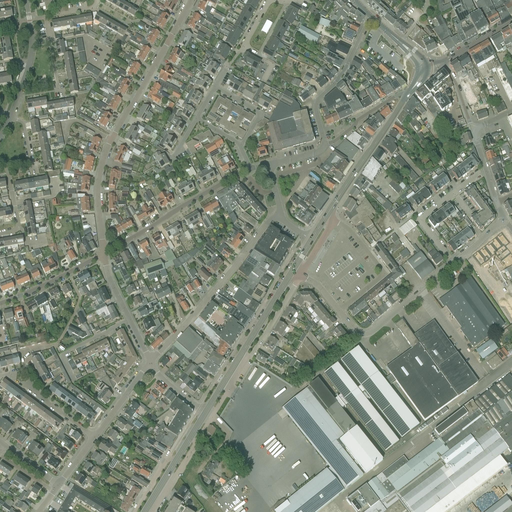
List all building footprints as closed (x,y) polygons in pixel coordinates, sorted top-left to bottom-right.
[(255,10),(258,5),(248,0),(246,6),(255,11),(255,10)] [(334,16),(330,22),(334,24),(335,22),(338,18),(342,11),(344,7),(347,4),(343,0),(337,0),(335,3),(334,5),(332,7),(334,8),(337,5),(339,7),(337,11),(338,12),(335,16),(334,16)] [(464,6),(462,0),(456,0),(454,1),(449,4),(450,4),(443,7),(442,5),(444,5),(442,0),(437,0),(440,15),(452,9),(457,19),(460,25),(459,26),(462,32),(461,32),(466,41),(477,35),(474,31),(471,24),(471,25),(469,21),(471,20),(471,19),(466,10),(464,7),(464,6)] [(462,0),(464,6),(464,7),(466,10),(471,19),(471,20),(479,34),(484,31),(488,29),(480,14),(479,12),(478,13),(478,12),(476,13),(470,0),(462,0)] [(472,0),(477,11),(481,9),(488,23),(490,27),(495,24),(483,1),(482,1),(481,0),(472,0)] [(484,0),(483,1),(495,24),(500,22),(496,14),(492,6),(492,5),(490,2),(489,0),(484,0)] [(489,0),(490,2),(492,5),(492,6),(496,14),(496,13),(501,21),(510,16),(503,5),(500,0),(489,0)] [(500,0),(503,5),(510,16),(511,14),(511,7),(508,0),(508,1),(507,0),(500,0)] [(117,8),(123,11),(126,4),(121,1),(117,8)] [(371,7),(375,11),(381,5),(377,1),(371,7)] [(52,2),(42,4),(43,4),(45,4),(46,11),(55,9),(54,2),(52,2)] [(164,7),(166,8),(166,9),(168,10),(172,12),(175,7),(167,2),(164,7)] [(206,18),(207,18),(210,20),(213,21),(217,23),(218,22),(215,20),(216,20),(212,18),(213,17),(209,15),(212,9),(207,6),(201,3),(197,9),(206,14),(205,17),(206,18)] [(132,8),(126,4),(123,11),(128,14),(132,8)] [(342,11),(339,15),(341,17),(344,20),(346,18),(349,14),(352,9),(347,4),(343,11),(342,11)] [(288,11),(297,16),(300,10),(291,5),(288,11)] [(381,5),(375,11),(379,15),(385,9),(381,5)] [(384,19),(393,27),(402,16),(407,10),(408,8),(404,5),(399,12),(398,11),(396,14),(397,15),(395,17),(392,15),(394,12),(391,10),(390,11),(389,12),(384,19)] [(132,8),(128,14),(134,18),(136,13),(138,11),(135,9),(136,7),(133,6),(132,8)] [(252,17),(255,12),(245,6),(242,12),(252,17)] [(311,6),(307,12),(312,15),(316,17),(319,12),(316,10),(314,13),(313,12),(315,8),(311,6)] [(11,9),(7,10),(5,10),(7,18),(10,18),(10,21),(13,20),(13,16),(12,12),(11,9)] [(360,25),(364,18),(352,9),(349,14),(355,17),(354,17),(357,19),(355,23),(360,25)] [(384,19),(389,12),(385,9),(379,15),(384,19)] [(297,16),(288,11),(285,16),(294,21),(297,16)] [(252,17),(242,12),(239,17),(249,22),(252,17)] [(93,14),(93,19),(93,20),(100,24),(100,25),(104,17),(98,14),(98,15),(97,14),(96,13),(93,14)] [(159,20),(166,23),(169,17),(163,14),(159,20)] [(194,14),(191,20),(197,24),(201,26),(205,20),(201,18),(194,14)] [(447,28),(446,27),(445,25),(444,22),(445,22),(444,20),(443,21),(440,15),(435,18),(439,26),(432,30),(441,43),(447,53),(455,48),(446,32),(447,28)] [(294,21),(285,16),(282,21),(291,26),(294,21)] [(401,17),(393,27),(398,31),(404,35),(407,32),(413,24),(413,23),(410,20),(405,26),(403,24),(400,22),(399,21),(402,16),(401,17)] [(104,30),(106,27),(106,28),(110,21),(104,17),(100,25),(100,24),(98,27),(104,30)] [(152,22),(156,25),(162,29),(166,23),(159,20),(156,18),(156,17),(155,17),(152,22)] [(239,17),(237,21),(246,27),(249,22),(239,17)] [(347,22),(348,19),(346,18),(344,20),(343,21),(340,26),(344,28),(347,30),(356,34),(359,28),(355,26),(352,25),(351,27),(347,25),(347,22)] [(319,24),(328,28),(330,23),(321,19),(319,24)] [(457,34),(462,43),(463,43),(466,41),(461,32),(462,32),(459,26),(460,25),(457,19),(451,22),(457,34)] [(66,28),(67,28),(65,20),(58,21),(60,29),(60,32),(67,30),(66,28)] [(195,27),(197,24),(191,20),(187,26),(194,30),(197,31),(198,29),(195,27)] [(110,21),(106,28),(112,31),(116,24),(110,21)] [(234,27),(243,32),(246,27),(237,21),(234,27)] [(289,26),(280,21),(277,27),(286,32),(289,26)] [(118,34),(121,27),(116,24),(112,31),(118,34)] [(123,37),(124,35),(127,30),(121,27),(118,34),(123,37)] [(283,37),(286,32),(277,27),(274,32),(283,37)] [(316,44),(317,45),(321,38),(320,37),(301,27),(299,31),(298,33),(297,34),(316,44)] [(433,34),(428,27),(423,31),(429,38),(433,34)] [(233,28),(230,33),(231,34),(239,38),(242,33),(233,28)] [(508,29),(500,34),(503,38),(502,39),(504,44),(503,44),(505,48),(506,50),(508,50),(511,47),(511,35),(511,36),(508,29)] [(153,30),(151,35),(150,36),(156,40),(160,34),(153,30)] [(354,39),(356,34),(347,30),(344,35),(344,34),(342,39),(352,44),(354,39)] [(437,46),(435,44),(421,31),(415,38),(412,42),(424,51),(426,50),(427,54),(438,49),(437,46)] [(449,31),(446,32),(455,48),(462,44),(462,43),(457,34),(458,36),(457,36),(453,39),(449,31)] [(181,38),(191,44),(193,40),(190,39),(192,36),(191,35),(184,32),(181,38)] [(283,37),(274,32),(271,37),(280,42),(283,37)] [(141,42),(144,39),(136,34),(134,38),(137,40),(141,42)] [(228,38),(228,39),(236,43),(239,38),(231,34),(228,38)] [(500,34),(490,40),(493,44),(498,53),(502,50),(503,51),(506,50),(506,51),(506,50),(505,48),(503,44),(504,44),(502,39),(503,38),(500,34)] [(153,45),(156,40),(150,36),(148,35),(144,40),(147,42),(149,43),(153,45)] [(137,40),(134,38),(131,36),(129,40),(139,46),(141,42),(137,40)] [(189,46),(191,44),(181,38),(177,44),(185,48),(187,45),(189,46)] [(227,38),(224,43),(224,44),(233,49),(236,43),(228,39),(228,38),(227,38)] [(268,44),(277,49),(280,43),(271,38),(268,44)] [(324,49),(332,53),(333,54),(335,50),(346,56),(350,49),(345,47),(338,43),(338,44),(339,45),(338,46),(329,41),(325,49),(324,48),(324,49)] [(217,50),(228,56),(231,50),(225,47),(227,45),(221,42),(217,50)] [(437,46),(438,49),(443,56),(447,53),(441,43),(439,44),(438,42),(435,44),(437,46)] [(484,44),(478,47),(481,52),(480,53),(479,53),(481,57),(483,62),(484,64),(485,63),(488,69),(487,69),(489,72),(493,70),(494,69),(500,66),(496,58),(492,51),(493,51),(490,46),(487,42),(484,44)] [(275,53),(277,49),(268,44),(265,48),(275,53)] [(146,56),(150,50),(144,47),(140,52),(140,53),(146,56)] [(478,47),(471,51),(466,54),(471,63),(473,67),(477,74),(479,79),(481,85),(486,83),(483,77),(484,77),(490,74),(489,72),(487,69),(486,70),(483,62),(481,57),(479,53),(480,53),(481,52),(478,47)] [(268,57),(266,59),(274,63),(275,60),(273,59),(276,54),(275,53),(265,48),(262,54),(268,57)] [(183,56),(180,54),(181,53),(179,52),(175,49),(171,55),(180,61),(180,60),(181,61),(183,56)] [(323,51),(327,54),(326,58),(329,59),(329,60),(333,61),(335,62),(341,66),(343,62),(337,58),(337,57),(332,54),(332,53),(324,49),(323,51)] [(228,56),(217,50),(213,58),(218,61),(219,58),(225,61),(228,56)] [(126,52),(125,55),(126,56),(128,56),(131,58),(135,60),(136,58),(136,57),(129,53),(129,54),(126,52)] [(140,53),(137,58),(139,59),(143,62),(146,56),(140,53)] [(245,67),(246,66),(251,57),(245,53),(242,59),(240,58),(237,63),(240,65),(240,64),(245,67)] [(177,66),(180,61),(171,55),(168,61),(172,64),(177,66)] [(318,59),(326,63),(330,66),(332,63),(334,64),(333,66),(339,69),(341,66),(335,62),(333,61),(329,60),(329,59),(326,58),(321,55),(321,57),(320,56),(318,59)] [(469,66),(474,76),(473,77),(475,80),(479,79),(477,74),(473,67),(471,63),(466,55),(456,62),(463,72),(464,73),(466,72),(464,68),(467,66),(467,67),(469,66)] [(251,68),(256,59),(251,57),(246,66),(251,68)] [(215,62),(211,59),(210,58),(208,61),(210,62),(207,66),(217,72),(219,67),(214,64),(215,62)] [(256,59),(251,68),(256,71),(254,75),(256,76),(260,70),(258,69),(261,62),(256,59)] [(354,59),(350,66),(355,69),(359,71),(361,68),(362,65),(360,63),(354,59)] [(379,63),(380,63),(375,59),(373,62),(380,67),(379,69),(391,80),(395,82),(396,81),(401,89),(406,85),(402,82),(400,79),(390,71),(382,65),(379,63)] [(375,73),(373,71),(370,68),(365,63),(362,60),(360,63),(362,65),(366,71),(371,77),(375,73)] [(365,63),(370,68),(373,64),(372,63),(368,60),(365,63)] [(131,69),(137,73),(140,67),(134,63),(130,61),(127,67),(128,67),(131,69)] [(458,79),(458,78),(462,76),(461,75),(462,75),(461,73),(463,72),(456,62),(449,66),(458,79)] [(511,73),(510,75),(509,72),(508,73),(504,64),(500,66),(501,69),(503,72),(504,74),(505,77),(506,80),(511,77),(511,73)] [(204,70),(203,70),(201,73),(207,76),(208,73),(214,77),(217,72),(207,66),(205,70),(204,70)] [(328,70),(327,70),(324,66),(320,69),(321,70),(322,71),(323,70),(324,72),(325,72),(327,73),(328,74),(333,78),(334,78),(337,74),(331,70),(330,72),(328,70)] [(163,70),(161,73),(172,79),(173,75),(171,74),(172,71),(166,67),(164,70),(163,70)] [(180,67),(179,71),(192,78),(193,74),(180,67)] [(356,74),(357,72),(350,68),(347,72),(352,75),(351,76),(354,78),(358,80),(361,77),(356,74)] [(131,69),(127,75),(129,76),(134,78),(137,73),(131,69)] [(322,77),(323,79),(325,78),(330,82),(334,78),(333,78),(328,74),(327,73),(325,72),(324,72),(323,70),(322,71),(321,70),(320,69),(317,72),(322,77)] [(443,71),(435,78),(441,85),(442,87),(441,88),(448,101),(454,98),(449,89),(453,87),(448,78),(443,71)] [(475,80),(473,77),(471,71),(467,73),(466,73),(471,83),(475,81),(475,80)] [(351,76),(352,75),(347,72),(343,79),(347,82),(346,83),(354,92),(356,89),(351,83),(354,78),(351,76)] [(170,82),(172,79),(168,76),(161,73),(159,76),(160,76),(159,79),(165,83),(167,80),(170,82)] [(200,82),(208,87),(211,82),(205,79),(207,76),(201,73),(200,76),(201,76),(200,78),(202,80),(200,82)] [(101,74),(96,82),(112,92),(112,91),(113,89),(114,89),(118,91),(120,93),(124,95),(127,89),(117,84),(117,83),(115,87),(114,86),(113,88),(102,81),(105,76),(101,74)] [(309,82),(311,78),(312,77),(307,74),(304,80),(309,82)] [(232,90),(237,83),(232,80),(234,77),(231,75),(228,80),(231,82),(228,88),(232,90)] [(324,80),(323,79),(322,77),(318,81),(316,79),(313,81),(315,83),(321,89),(327,84),(324,80)] [(392,83),(391,81),(386,77),(383,81),(387,85),(388,84),(394,93),(401,89),(396,81),(395,82),(392,84),(392,83)] [(121,78),(117,84),(127,89),(131,84),(126,81),(124,80),(124,79),(121,78)] [(435,78),(424,87),(430,95),(442,113),(451,106),(449,104),(448,102),(441,88),(442,87),(441,85),(435,78)] [(237,83),(232,90),(237,93),(240,88),(243,89),(246,84),(243,82),(241,81),(239,79),(237,83)] [(298,88),(301,83),(295,79),(294,82),(292,85),(298,88)] [(372,81),(371,81),(369,79),(367,80),(366,81),(368,84),(369,85),(371,88),(380,101),(386,97),(376,83),(374,84),(372,81)] [(205,91),(208,87),(200,82),(197,80),(193,87),(198,91),(200,88),(205,91)] [(383,81),(381,83),(380,81),(376,83),(386,97),(394,93),(388,84),(387,85),(383,81)] [(96,82),(95,85),(107,92),(111,94),(114,96),(115,93),(112,91),(112,92),(96,82)] [(346,91),(348,90),(342,83),(335,88),(337,90),(340,94),(341,95),(346,91)] [(157,94),(157,93),(159,94),(160,93),(161,94),(164,89),(155,84),(151,91),(157,94)] [(242,96),(247,99),(253,88),(249,85),(246,84),(243,89),(245,91),(242,96)] [(77,86),(69,88),(70,94),(75,93),(78,93),(78,92),(77,86)] [(197,93),(198,91),(193,87),(191,90),(189,95),(200,101),(202,96),(197,93)] [(313,89),(311,87),(306,91),(311,97),(316,93),(313,89)] [(424,87),(419,91),(425,99),(426,98),(431,105),(428,108),(427,107),(425,108),(432,116),(439,126),(447,121),(443,115),(442,113),(430,95),(424,87)] [(257,98),(260,93),(261,92),(253,88),(247,99),(252,102),(255,96),(257,98)] [(373,105),(380,101),(371,88),(371,89),(366,92),(373,105)] [(353,115),(352,114),(347,105),(342,96),(341,95),(340,94),(337,90),(324,101),(326,108),(327,109),(328,111),(333,108),(334,111),(336,114),(339,121),(353,115)] [(359,104),(354,96),(348,90),(346,91),(352,97),(353,99),(351,100),(352,102),(347,105),(352,114),(353,115),(363,111),(359,104)] [(161,96),(157,94),(151,91),(147,98),(156,103),(158,99),(162,101),(166,103),(167,100),(164,99),(161,97),(161,96)] [(299,97),(300,99),(303,103),(311,97),(306,91),(299,97)] [(415,95),(418,98),(422,102),(423,101),(426,105),(424,107),(425,108),(427,107),(428,108),(431,105),(426,98),(425,99),(419,91),(415,95)] [(261,93),(261,94),(258,98),(261,100),(258,105),(262,108),(267,100),(262,97),(264,94),(261,93)] [(115,96),(114,98),(108,95),(106,99),(108,100),(111,102),(118,106),(121,100),(115,96)] [(200,101),(189,95),(184,102),(190,105),(191,103),(197,106),(200,101)] [(294,101),(290,99),(283,95),(279,103),(281,104),(285,105),(291,112),(292,111),(299,107),(298,106),(294,101)] [(220,106),(227,110),(230,105),(232,103),(227,100),(226,102),(218,98),(213,107),(218,110),(220,106)] [(368,108),(373,105),(369,98),(364,101),(368,108)] [(412,98),(407,106),(411,113),(419,118),(420,117),(414,110),(416,109),(422,115),(425,112),(423,109),(416,102),(412,98)] [(108,100),(105,104),(109,106),(108,108),(110,109),(114,112),(118,106),(111,102),(108,100)] [(275,108),(277,104),(278,102),(273,100),(271,103),(267,100),(262,108),(267,111),(270,105),(275,108)] [(68,111),(67,109),(66,101),(60,102),(61,110),(61,112),(68,111)] [(363,111),(368,108),(364,101),(359,104),(363,111)] [(96,104),(102,108),(106,110),(107,107),(103,105),(97,102),(96,104)] [(188,108),(190,105),(184,102),(181,107),(185,109),(183,111),(191,116),(194,111),(188,108)] [(285,105),(281,104),(279,103),(277,107),(271,118),(269,122),(267,126),(282,122),(285,118),(291,112),(285,105)] [(498,115),(506,110),(503,103),(494,107),(497,114),(498,115)] [(224,114),(229,117),(232,112),(239,116),(239,117),(242,112),(243,109),(239,107),(238,109),(230,105),(227,110),(226,112),(224,114)] [(150,113),(151,110),(144,106),(143,106),(141,109),(142,110),(140,112),(150,118),(152,115),(150,113)] [(410,118),(411,119),(413,121),(409,124),(416,134),(422,130),(417,122),(421,120),(419,118),(411,113),(407,106),(403,112),(408,115),(408,116),(410,118)] [(215,115),(218,110),(213,107),(207,117),(215,121),(214,123),(218,126),(219,124),(222,119),(215,115)] [(305,109),(300,111),(299,107),(292,111),(291,112),(285,118),(294,147),(313,142),(314,140),(306,112),(305,109)] [(380,118),(383,123),(385,121),(383,120),(391,113),(386,107),(377,114),(378,116),(380,118)] [(77,116),(84,120),(93,125),(94,122),(86,117),(80,114),(82,110),(80,108),(77,115),(77,116)] [(328,111),(327,109),(326,108),(320,111),(327,127),(333,124),(330,117),(328,112),(328,111)] [(102,111),(99,117),(102,119),(108,123),(111,117),(107,114),(105,113),(102,111)] [(189,120),(191,116),(183,111),(182,114),(181,113),(180,112),(178,113),(177,113),(178,114),(177,114),(176,116),(181,120),(183,117),(189,120)] [(485,111),(476,114),(478,121),(488,118),(485,111)] [(150,118),(140,112),(139,115),(138,114),(136,118),(137,118),(137,119),(144,123),(146,120),(149,121),(150,118)] [(236,121),(241,124),(244,119),(250,123),(251,123),(255,116),(251,114),(249,116),(242,112),(239,117),(239,116),(237,119),(236,121)] [(408,116),(408,115),(403,112),(397,120),(398,122),(401,126),(408,116)] [(223,117),(222,119),(219,124),(227,128),(225,130),(230,133),(231,131),(231,130),(234,126),(233,125),(227,122),(229,117),(224,114),(223,117)] [(339,121),(336,114),(330,117),(333,124),(339,121)] [(364,126),(375,134),(377,131),(377,130),(379,128),(379,127),(380,127),(383,123),(380,118),(378,116),(364,126)] [(95,122),(99,124),(98,125),(105,128),(108,123),(102,119),(99,117),(98,117),(95,122)] [(174,127),(182,131),(185,127),(181,124),(182,122),(175,118),(174,120),(173,122),(176,124),(174,127)] [(274,153),(294,147),(285,118),(282,122),(267,126),(270,137),(272,144),(274,153)] [(245,132),(238,128),(241,124),(236,121),(235,122),(233,125),(234,126),(231,130),(231,131),(238,135),(237,137),(241,140),(245,132)] [(393,129),(396,132),(403,137),(408,134),(405,130),(405,131),(400,127),(401,126),(398,122),(396,124),(392,129),(393,129)] [(83,132),(86,133),(92,137),(94,134),(88,130),(80,126),(79,128),(84,130),(83,132)] [(359,129),(372,139),(375,134),(364,126),(359,129)] [(130,131),(128,133),(138,138),(140,135),(137,134),(139,130),(132,127),(131,127),(129,131),(130,131)] [(179,136),(182,131),(174,127),(172,131),(168,129),(167,132),(172,135),(174,133),(179,136)] [(39,128),(31,129),(32,135),(32,136),(38,135),(38,134),(40,134),(39,128)] [(359,129),(357,131),(363,135),(361,138),(368,143),(372,139),(359,129)] [(393,141),(398,135),(392,130),(387,137),(388,137),(389,138),(391,140),(393,141)] [(171,138),(172,135),(167,132),(165,135),(169,137),(166,141),(174,146),(176,141),(171,138)] [(210,144),(215,141),(209,132),(202,136),(201,134),(196,136),(200,143),(207,139),(210,144)] [(136,142),(138,138),(128,133),(127,135),(124,139),(125,139),(125,140),(132,144),(133,140),(136,142)] [(351,136),(347,139),(362,151),(368,143),(361,138),(354,133),(352,135),(351,136)] [(463,141),(459,142),(462,147),(461,148),(463,150),(467,148),(465,145),(464,144),(465,144),(467,143),(471,142),(469,134),(464,136),(464,137),(462,138),(463,140),(462,140),(463,141)] [(200,143),(196,136),(192,139),(193,141),(186,145),(185,145),(188,150),(186,151),(189,156),(191,155),(196,152),(193,147),(200,143)] [(264,147),(272,144),(270,137),(267,138),(268,141),(260,143),(261,146),(256,147),(259,157),(267,155),(264,147)] [(394,142),(393,141),(391,140),(389,138),(388,137),(387,139),(386,140),(386,139),(383,143),(395,152),(395,153),(397,154),(398,152),(393,146),(394,145),(395,143),(394,142)] [(92,143),(91,145),(98,147),(101,141),(94,138),(92,143)] [(493,146),(495,145),(494,141),(492,142),(491,138),(485,140),(487,148),(493,146)] [(166,141),(162,139),(160,144),(158,147),(164,150),(165,147),(171,150),(174,146),(166,141)] [(220,139),(213,143),(216,149),(220,147),(219,146),(223,144),(220,139)] [(359,151),(345,141),(337,149),(352,161),(359,151)] [(213,143),(204,148),(208,155),(209,155),(217,150),(216,149),(213,143)] [(395,153),(395,152),(383,143),(379,147),(387,153),(387,154),(388,153),(392,157),(395,153)] [(92,156),(93,153),(96,154),(98,147),(91,145),(89,151),(85,149),(84,153),(92,156)] [(157,162),(159,164),(167,160),(164,155),(161,157),(160,154),(160,153),(162,154),(164,151),(153,145),(152,148),(157,151),(155,153),(156,155),(153,157),(156,163),(157,162)] [(48,146),(40,147),(41,154),(49,152),(48,146)] [(117,154),(129,159),(131,156),(126,153),(128,150),(120,147),(117,154)] [(379,147),(378,150),(372,158),(378,162),(377,163),(382,169),(385,166),(382,162),(380,160),(384,155),(386,156),(387,154),(387,153),(379,147)] [(3,148),(0,152),(0,153),(8,160),(12,154),(3,148)] [(330,166),(333,168),(334,170),(335,170),(335,171),(344,178),(344,177),(342,176),(352,161),(337,149),(334,152),(326,162),(330,166)] [(474,149),(468,154),(471,157),(468,159),(475,168),(479,165),(479,164),(477,162),(478,161),(474,149)] [(485,154),(488,162),(501,158),(500,157),(497,158),(495,159),(492,151),(485,154)] [(41,154),(43,160),(50,159),(49,152),(41,154)] [(129,159),(117,154),(114,162),(121,165),(123,161),(128,162),(129,160),(129,159)] [(85,164),(92,166),(94,159),(89,158),(87,157),(85,164)] [(228,157),(223,160),(229,170),(234,167),(228,157)] [(424,165),(428,162),(433,168),(434,167),(429,161),(427,158),(426,157),(421,161),(424,165)] [(367,166),(366,167),(362,173),(363,173),(359,178),(364,180),(372,186),(375,182),(376,180),(381,173),(383,169),(372,158),(368,164),(369,164),(368,165),(367,166)] [(490,168),(500,164),(502,163),(502,162),(501,158),(488,162),(490,168)] [(468,159),(464,163),(471,171),(475,168),(468,159)] [(72,161),(66,160),(65,165),(63,171),(64,171),(69,172),(72,161)] [(164,168),(169,165),(167,160),(159,164),(161,169),(158,171),(157,168),(154,170),(157,175),(160,173),(160,174),(165,170),(164,168)] [(229,170),(223,160),(217,163),(223,173),(225,172),(226,173),(228,172),(228,171),(229,170)] [(333,168),(330,166),(326,162),(319,170),(322,172),(324,174),(325,173),(327,175),(333,168)] [(83,165),(85,166),(84,171),(86,172),(91,173),(92,166),(85,164),(78,163),(77,166),(81,167),(83,165)] [(464,163),(460,166),(467,174),(471,171),(464,163)] [(459,164),(454,167),(455,168),(462,178),(467,174),(460,166),(459,164)] [(495,182),(500,181),(502,180),(500,172),(502,172),(501,170),(500,164),(490,168),(492,173),(494,179),(495,182)] [(45,173),(48,173),(53,172),(51,165),(44,167),(45,173)] [(455,168),(447,173),(452,179),(454,177),(458,181),(462,178),(455,168)] [(116,180),(116,179),(120,180),(121,173),(130,176),(131,172),(121,169),(121,171),(118,171),(118,170),(112,169),(110,179),(116,180)] [(204,171),(209,180),(211,179),(212,180),(215,178),(215,177),(211,170),(208,172),(207,169),(204,171)] [(340,184),(344,178),(335,171),(335,170),(334,170),(332,173),(336,176),(333,180),(340,184)] [(207,182),(209,180),(204,171),(201,173),(202,175),(199,177),(203,184),(204,184),(203,184),(203,185),(207,183),(207,182)] [(444,172),(438,177),(445,187),(450,183),(446,179),(449,177),(444,172)] [(438,177),(433,181),(440,190),(445,187),(438,177)] [(366,182),(364,180),(359,178),(356,183),(365,189),(368,185),(366,182)] [(335,185),(326,179),(324,183),(327,185),(325,186),(332,191),(335,185)] [(500,182),(496,184),(500,197),(508,194),(506,189),(505,185),(507,184),(507,182),(506,180),(500,182)] [(183,183),(188,193),(190,191),(191,192),(190,192),(191,192),(194,190),(194,189),(191,182),(187,184),(186,181),(183,183)] [(433,181),(426,186),(430,191),(433,190),(436,194),(440,190),(433,181)] [(186,194),(188,193),(183,183),(179,185),(181,188),(178,190),(182,196),(183,196),(182,197),(186,195),(186,194)] [(236,190),(241,186),(238,183),(223,192),(225,195),(235,189),(236,190)] [(309,183),(303,191),(316,201),(312,207),(318,212),(322,207),(329,198),(322,193),(309,184),(309,183)] [(366,189),(365,189),(356,183),(353,186),(355,187),(360,191),(361,190),(364,192),(366,189)] [(82,185),(77,184),(76,191),(81,192),(83,192),(88,192),(89,186),(82,185)] [(476,184),(463,193),(467,199),(468,198),(470,200),(478,212),(474,215),(470,218),(473,223),(479,231),(493,220),(494,216),(488,207),(492,204),(476,184)] [(235,203),(247,192),(241,186),(236,190),(235,189),(225,195),(231,206),(235,203)] [(419,191),(426,201),(431,197),(428,193),(430,191),(426,186),(419,191)] [(355,187),(352,191),(349,196),(350,197),(353,199),(355,200),(358,197),(361,193),(361,192),(360,191),(355,187)] [(374,189),(373,191),(391,207),(393,206),(374,189)] [(312,207),(316,201),(303,191),(301,194),(298,199),(310,208),(311,208),(312,207)] [(414,195),(422,204),(426,201),(419,191),(414,195)] [(246,202),(251,197),(247,192),(235,203),(237,206),(239,208),(244,204),(246,202)] [(108,194),(109,203),(115,203),(117,203),(117,197),(115,198),(114,193),(113,193),(108,194)] [(165,193),(162,195),(168,205),(171,204),(170,203),(173,201),(169,194),(166,196),(165,193)] [(78,206),(89,205),(88,198),(85,198),(85,195),(77,195),(77,206),(78,206)] [(168,205),(162,195),(158,197),(160,200),(157,201),(161,208),(164,206),(164,207),(168,205)] [(235,203),(231,206),(225,195),(218,199),(222,207),(223,209),(225,211),(229,219),(233,214),(231,211),(237,206),(235,203)] [(422,204),(414,195),(407,200),(412,206),(414,204),(417,208),(422,204)] [(315,212),(311,208),(310,208),(298,199),(294,196),(290,201),(297,208),(299,206),(302,208),(300,211),(299,212),(297,213),(297,214),(296,215),(295,216),(294,217),(295,218),(308,227),(315,217),(312,215),(315,212)] [(251,207),(256,202),(251,197),(246,202),(244,204),(239,208),(244,213),(248,209),(251,207)] [(360,206),(363,211),(365,214),(366,214),(370,220),(374,218),(371,214),(375,212),(371,206),(366,198),(360,206)] [(366,229),(370,227),(373,224),(370,220),(366,214),(365,214),(363,211),(360,206),(358,208),(355,205),(356,205),(348,200),(342,209),(346,212),(344,214),(354,227),(360,222),(366,229)] [(511,200),(510,202),(503,205),(507,213),(509,217),(511,214),(511,200)] [(213,212),(220,209),(219,207),(215,201),(209,205),(212,211),(213,212)] [(399,208),(405,217),(411,212),(409,209),(412,207),(407,201),(404,203),(405,205),(400,209),(399,208)] [(116,213),(115,208),(117,208),(117,206),(125,206),(125,202),(117,203),(115,203),(109,203),(110,213),(115,213),(116,213)] [(256,212),(261,208),(256,202),(251,207),(253,209),(251,211),(254,214),(256,212)] [(387,210),(390,207),(385,202),(382,207),(385,211),(386,211),(387,210)] [(3,210),(5,218),(11,216),(11,217),(12,217),(11,212),(10,209),(7,209),(6,204),(2,205),(3,210)] [(213,212),(212,211),(209,205),(202,208),(206,214),(209,212),(210,214),(213,212)] [(449,205),(444,208),(451,216),(455,213),(456,214),(458,218),(461,216),(458,212),(454,207),(452,209),(449,205)] [(153,214),(151,209),(150,208),(147,210),(145,206),(141,209),(147,217),(153,214)] [(126,207),(122,209),(128,219),(132,217),(126,207)] [(139,222),(147,217),(141,209),(140,207),(137,209),(138,210),(138,211),(140,214),(136,216),(137,217),(139,222)] [(266,213),(261,208),(256,212),(254,214),(258,219),(260,218),(266,213)] [(399,208),(390,215),(394,221),(398,218),(400,221),(405,217),(399,208)] [(444,208),(440,211),(447,219),(451,216),(444,208)] [(440,211),(436,214),(443,222),(447,219),(440,211)] [(197,213),(196,212),(197,212),(196,212),(193,214),(193,215),(191,216),(196,225),(199,223),(197,219),(200,217),(197,212),(197,213)] [(237,221),(233,214),(229,219),(233,226),(237,221)] [(436,214),(432,217),(439,226),(443,222),(436,214)] [(121,223),(121,222),(117,215),(111,216),(111,220),(115,219),(119,226),(115,228),(118,234),(125,230),(122,224),(121,223)] [(206,221),(210,228),(211,229),(214,228),(207,215),(204,217),(206,221)] [(196,225),(191,216),(189,217),(188,217),(184,219),(185,219),(184,220),(187,225),(191,223),(193,227),(196,225)] [(432,217),(428,220),(434,229),(439,226),(432,217)] [(129,220),(127,221),(126,219),(121,222),(121,223),(122,224),(125,230),(132,226),(129,220)] [(254,228),(256,225),(248,220),(246,222),(250,225),(254,228)] [(417,227),(411,220),(399,230),(404,236),(417,227)] [(171,227),(176,237),(179,235),(177,231),(180,229),(178,224),(177,224),(177,223),(173,225),(173,226),(171,227)] [(253,230),(249,227),(247,226),(244,224),(243,226),(245,228),(243,231),(249,235),(253,230)] [(467,229),(463,232),(469,241),(474,238),(471,234),(473,232),(469,226),(466,228),(467,229)] [(176,237),(171,227),(169,229),(168,228),(165,230),(165,231),(168,236),(171,234),(173,238),(176,237)] [(233,235),(231,238),(234,241),(239,245),(244,239),(240,236),(239,235),(241,232),(239,230),(234,227),(232,230),(235,232),(233,235)] [(35,231),(38,231),(37,228),(27,230),(29,237),(28,237),(31,236),(31,237),(32,237),(32,236),(36,235),(35,231)] [(258,245),(253,251),(253,252),(266,259),(275,265),(279,267),(287,254),(289,252),(293,245),(283,238),(279,236),(280,234),(270,228),(265,235),(264,237),(262,239),(258,245)] [(463,232),(459,236),(465,244),(469,241),(463,232)] [(63,240),(65,243),(64,244),(69,253),(67,255),(69,257),(71,262),(76,259),(72,252),(73,251),(72,248),(73,248),(70,244),(75,241),(74,238),(71,233),(68,234),(69,236),(63,240)] [(486,245),(472,257),(480,267),(485,264),(489,260),(495,255),(507,269),(511,266),(511,255),(505,247),(509,243),(500,233),(491,241),(486,245)] [(88,244),(92,252),(97,249),(93,242),(91,243),(90,241),(93,239),(90,234),(86,237),(86,238),(85,239),(88,244)] [(165,240),(162,241),(158,234),(151,238),(157,247),(159,250),(164,246),(166,249),(165,249),(167,252),(170,250),(171,250),(167,244),(165,240)] [(459,236),(455,239),(461,247),(465,244),(459,236)] [(17,246),(16,238),(10,239),(11,247),(12,249),(18,248),(17,246)] [(82,240),(81,240),(83,244),(82,244),(84,247),(85,250),(88,254),(92,252),(88,244),(85,239),(82,240)] [(455,239),(451,242),(457,250),(461,247),(455,239)] [(148,246),(145,241),(139,245),(142,250),(147,258),(151,256),(148,251),(150,249),(148,246)] [(235,250),(239,245),(234,241),(232,244),(228,241),(227,244),(230,246),(235,250)] [(451,242),(447,245),(453,253),(457,250),(451,242)] [(216,253),(210,248),(205,244),(205,243),(201,246),(196,249),(200,252),(203,248),(204,248),(213,256),(216,253)] [(382,248),(385,246),(382,243),(380,245),(379,245),(373,250),(378,256),(384,251),(382,248)] [(231,254),(226,250),(227,248),(224,245),(223,244),(222,244),(217,251),(221,255),(223,256),(227,259),(231,254)] [(135,252),(136,252),(132,245),(128,248),(136,261),(135,262),(139,270),(144,269),(141,261),(139,260),(135,252)] [(172,261),(176,260),(170,250),(167,252),(165,253),(170,262),(172,261)] [(253,251),(245,261),(256,269),(266,274),(267,272),(274,277),(279,267),(275,265),(266,259),(253,252),(253,251)] [(383,262),(389,257),(384,251),(378,256),(383,262)] [(120,256),(123,260),(124,264),(131,260),(129,257),(127,252),(120,256)] [(435,271),(420,252),(417,254),(407,262),(421,281),(435,271)] [(431,260),(433,262),(436,266),(440,263),(439,262),(442,260),(442,261),(443,261),(436,252),(430,257),(432,259),(431,260)] [(48,261),(45,262),(50,272),(56,269),(54,264),(58,262),(56,254),(51,256),(52,257),(50,258),(50,260),(48,261)] [(189,264),(194,260),(189,254),(184,259),(189,264)] [(124,278),(128,276),(122,264),(123,263),(119,256),(113,260),(116,267),(119,265),(121,269),(119,269),(124,278)] [(214,256),(212,259),(209,261),(213,264),(219,269),(223,264),(214,256)] [(387,268),(393,263),(389,257),(383,262),(387,268)] [(147,276),(155,273),(160,271),(165,270),(163,265),(160,261),(149,265),(146,258),(143,260),(141,261),(144,269),(145,271),(147,276)] [(5,260),(5,259),(1,260),(4,270),(8,268),(9,268),(6,262),(6,263),(5,260)] [(201,267),(204,264),(198,259),(195,261),(198,264),(201,267)] [(165,270),(174,266),(172,261),(170,262),(163,265),(165,270)] [(213,264),(209,261),(205,266),(214,274),(219,269),(213,264)] [(245,261),(238,271),(248,279),(250,280),(259,286),(264,289),(266,285),(267,287),(271,281),(264,276),(266,274),(256,269),(245,261)] [(42,271),(39,265),(31,268),(29,262),(25,264),(28,271),(29,270),(31,273),(31,274),(34,280),(40,277),(38,273),(42,271)] [(45,262),(40,265),(42,268),(45,274),(50,272),(45,262)] [(392,274),(398,269),(393,263),(387,268),(392,274)] [(511,266),(503,271),(508,280),(511,278),(511,266)] [(402,276),(405,274),(400,267),(398,269),(392,274),(392,275),(393,277),(395,275),(398,278),(401,276),(402,276)] [(194,276),(197,274),(193,269),(188,272),(193,280),(190,282),(193,284),(197,290),(201,288),(194,276)] [(211,278),(203,270),(198,275),(203,279),(207,283),(211,278)] [(21,278),(24,284),(30,281),(26,272),(20,274),(21,278)] [(86,272),(77,277),(78,279),(84,288),(88,286),(91,292),(98,289),(94,282),(95,281),(93,278),(91,279),(86,272)] [(155,283),(158,282),(155,273),(147,276),(149,281),(154,279),(155,283)] [(393,283),(398,278),(395,275),(393,277),(392,275),(386,280),(390,286),(393,290),(396,287),(393,283)] [(21,278),(18,279),(16,276),(14,277),(18,287),(24,284),(21,278)] [(8,290),(14,288),(11,278),(4,280),(6,284),(8,290)] [(504,326),(473,282),(470,278),(439,301),(444,307),(445,306),(462,329),(460,330),(473,348),(477,345),(504,326)] [(84,289),(84,288),(78,279),(74,282),(79,290),(79,291),(82,297),(87,294),(84,289)] [(243,280),(238,288),(239,289),(251,298),(254,301),(260,304),(264,298),(263,297),(265,294),(266,291),(267,291),(266,291),(265,290),(264,289),(259,286),(250,280),(248,279),(247,282),(243,280)] [(8,290),(6,284),(4,280),(0,282),(0,287),(2,293),(8,290)] [(384,291),(390,286),(386,280),(379,286),(384,291)] [(193,284),(190,282),(187,284),(186,284),(185,285),(190,294),(197,290),(193,284)] [(136,293),(140,291),(138,288),(139,288),(136,283),(135,284),(132,285),(133,286),(130,288),(129,288),(126,290),(128,293),(129,293),(130,296),(135,294),(136,293)] [(171,295),(166,283),(160,286),(162,291),(163,292),(165,298),(171,295)] [(159,285),(152,289),(154,292),(158,301),(165,298),(163,292),(162,291),(160,286),(160,285),(159,285)] [(72,293),(68,286),(62,289),(66,296),(69,294),(71,297),(73,296),(72,293)] [(378,296),(384,291),(379,286),(373,291),(378,296)] [(52,300),(54,299),(60,295),(59,293),(56,289),(48,293),(52,300)] [(101,299),(107,295),(104,289),(91,296),(93,299),(95,298),(96,301),(101,298),(101,299)] [(232,299),(243,308),(246,310),(253,315),(259,306),(253,302),(254,301),(251,298),(239,289),(232,299)] [(221,291),(218,295),(222,299),(226,301),(230,304),(229,305),(233,307),(234,308),(233,309),(235,310),(236,311),(241,314),(240,314),(241,315),(243,316),(250,320),(253,315),(246,310),(243,308),(232,299),(226,295),(221,291)] [(372,301),(378,296),(373,291),(367,295),(372,301)] [(389,298),(394,305),(401,299),(396,293),(389,298)] [(181,296),(179,298),(177,294),(175,296),(177,299),(176,300),(184,312),(189,309),(185,303),(183,304),(182,301),(184,300),(181,296)] [(304,303),(305,303),(305,294),(299,294),(293,304),(297,306),(301,308),(304,303)] [(317,303),(317,302),(310,294),(305,294),(305,303),(307,303),(311,308),(317,303)] [(96,312),(106,307),(104,304),(110,301),(107,295),(101,299),(101,298),(96,301),(98,305),(94,308),(96,312)] [(375,304),(372,301),(367,295),(362,300),(366,306),(369,304),(372,307),(375,304)] [(47,303),(46,300),(43,296),(34,301),(38,308),(47,303)] [(145,299),(143,300),(142,297),(132,301),(135,308),(142,305),(143,307),(148,305),(148,304),(145,299)] [(215,298),(211,303),(218,308),(224,313),(233,320),(242,326),(242,327),(245,329),(250,320),(243,316),(241,315),(240,314),(241,314),(236,311),(235,310),(233,309),(234,308),(233,307),(229,305),(230,304),(226,301),(222,299),(220,302),(215,298)] [(394,305),(389,298),(386,300),(392,307),(394,305)] [(369,309),(366,306),(362,300),(355,305),(356,306),(360,312),(361,311),(364,314),(369,309)] [(25,306),(30,313),(39,308),(38,308),(34,301),(25,306)] [(53,301),(50,303),(51,305),(49,306),(51,310),(53,309),(53,310),(57,308),(53,301)] [(157,311),(160,310),(156,301),(150,303),(148,304),(148,305),(150,309),(155,307),(157,311)] [(211,303),(208,306),(215,312),(218,308),(211,303)] [(313,313),(320,307),(317,303),(311,308),(310,309),(313,313)] [(384,304),(381,307),(379,309),(383,314),(386,312),(389,310),(384,304)] [(356,306),(355,305),(348,311),(353,317),(360,312),(356,306)] [(101,320),(116,313),(113,306),(107,309),(109,313),(106,314),(107,315),(101,319),(101,320)] [(207,308),(205,310),(212,316),(214,314),(215,313),(215,312),(208,306),(207,308)] [(317,317),(324,311),(320,307),(313,313),(317,317)] [(21,308),(14,310),(17,322),(25,320),(21,308)] [(138,312),(137,313),(139,315),(140,315),(141,317),(145,316),(148,315),(148,314),(151,312),(153,311),(152,309),(152,308),(150,309),(146,311),(145,308),(138,312)] [(297,315),(298,314),(300,311),(293,308),(292,310),(288,308),(285,313),(293,318),(296,319),(298,316),(297,315)] [(378,313),(374,316),(377,319),(383,314),(379,309),(376,311),(378,313)] [(205,310),(202,314),(209,320),(210,318),(212,316),(205,310)] [(4,313),(5,318),(6,321),(10,320),(11,324),(14,323),(13,319),(13,316),(11,311),(4,313)] [(327,315),(324,311),(317,317),(315,319),(319,323),(320,322),(321,321),(320,321),(325,318),(327,315)] [(82,313),(77,315),(82,325),(86,323),(84,319),(84,318),(82,313)] [(113,322),(119,319),(116,313),(101,320),(102,321),(108,318),(109,320),(111,318),(113,322)] [(296,319),(293,318),(285,313),(282,318),(286,320),(284,323),(290,326),(292,323),(294,324),(296,319)] [(369,316),(374,322),(377,319),(374,316),(373,313),(369,316)] [(202,314),(198,318),(205,325),(207,323),(208,322),(209,320),(202,314)] [(325,325),(331,319),(327,315),(325,318),(320,321),(321,321),(320,322),(319,323),(322,327),(324,325),(325,325)] [(153,333),(155,331),(161,325),(158,319),(153,321),(152,318),(143,323),(147,332),(151,330),(153,333)] [(198,318),(193,324),(208,337),(212,340),(212,341),(214,343),(213,344),(218,348),(217,350),(206,340),(204,342),(204,343),(209,347),(212,350),(216,353),(215,354),(222,358),(229,348),(229,347),(215,337),(216,335),(216,334),(214,333),(213,331),(211,329),(209,328),(207,326),(205,325),(198,318)] [(332,326),(335,323),(332,319),(331,319),(325,325),(328,329),(318,338),(320,340),(322,339),(334,328),(332,326)] [(216,335),(215,337),(229,347),(229,348),(231,349),(244,330),(245,329),(242,327),(242,326),(233,320),(221,336),(217,333),(216,334),(216,335)] [(412,349),(419,345),(413,336),(402,321),(395,326),(412,349)] [(437,369),(458,354),(434,321),(413,336),(419,345),(419,344),(437,369)] [(289,329),(290,326),(284,323),(283,325),(279,323),(276,328),(284,333),(285,333),(287,334),(289,329)] [(70,327),(66,334),(71,336),(72,334),(80,338),(81,338),(82,339),(87,336),(88,338),(92,335),(90,331),(86,324),(81,326),(84,333),(83,334),(70,327)] [(155,331),(158,334),(164,328),(161,326),(161,325),(155,331)] [(276,328),(273,333),(277,335),(275,337),(281,341),(286,344),(287,341),(282,338),(281,337),(284,333),(276,328)] [(334,328),(324,337),(326,339),(329,337),(330,338),(333,335),(334,336),(336,338),(343,332),(340,328),(337,330),(334,328)] [(189,329),(173,346),(173,347),(182,355),(185,357),(186,358),(187,359),(194,351),(203,342),(189,329)] [(126,332),(124,333),(123,331),(116,334),(119,339),(127,335),(126,332)] [(344,339),(347,336),(343,332),(336,338),(340,342),(338,343),(340,346),(346,341),(344,339)] [(154,351),(169,337),(168,337),(165,333),(150,346),(154,351)] [(127,338),(128,337),(127,335),(119,339),(121,344),(128,341),(127,338)] [(267,343),(275,347),(278,343),(279,344),(281,341),(275,337),(274,340),(270,338),(267,343)] [(104,342),(102,343),(104,348),(105,350),(107,349),(108,351),(111,350),(106,339),(103,340),(104,342)] [(482,347),(478,350),(484,359),(488,356),(492,353),(497,349),(491,340),(486,344),(482,347)] [(131,342),(129,343),(128,341),(121,344),(119,345),(121,350),(123,349),(132,345),(131,342)] [(203,342),(194,351),(199,355),(203,350),(207,353),(204,358),(208,362),(209,363),(213,365),(220,370),(225,360),(224,360),(222,359),(222,358),(215,354),(216,353),(212,350),(209,347),(204,343),(204,342),(203,342)] [(102,351),(105,350),(104,348),(102,343),(99,344),(98,343),(96,344),(99,351),(100,353),(101,355),(104,354),(102,351)] [(267,343),(264,347),(269,350),(267,353),(272,356),(274,357),(276,358),(277,355),(275,354),(272,352),(275,347),(267,343)] [(98,354),(100,353),(99,351),(96,344),(93,345),(94,347),(92,348),(94,353),(95,355),(96,357),(99,356),(98,354)] [(386,368),(424,421),(458,397),(437,369),(419,344),(419,345),(412,349),(386,368)] [(132,348),(133,347),(132,345),(123,349),(121,350),(123,355),(126,354),(133,350),(132,348)] [(169,352),(168,353),(171,356),(173,354),(179,359),(182,355),(173,347),(171,350),(169,352)] [(88,348),(86,349),(89,356),(90,357),(95,355),(94,353),(92,348),(89,349),(88,348)] [(275,511),(274,511),(318,511),(347,489),(348,489),(347,489),(363,476),(365,474),(366,474),(382,460),(356,428),(342,410),(347,406),(367,430),(385,453),(399,442),(380,419),(367,402),(370,399),(402,440),(419,426),(358,348),(340,362),(360,387),(357,389),(337,364),(323,375),(340,396),(334,400),(318,379),(308,387),(309,388),(283,408),(330,468),(327,470),(327,469),(286,502),(287,503),(286,503),(284,505),(282,502),(276,508),(278,510),(277,511),(275,511)] [(89,356),(86,349),(81,352),(83,355),(85,358),(85,359),(86,362),(90,360),(90,359),(91,359),(90,357),(89,356)] [(133,350),(126,354),(128,358),(135,359),(135,358),(136,357),(133,350)] [(507,357),(501,350),(496,353),(502,360),(507,357)] [(194,351),(187,359),(190,362),(192,364),(199,355),(194,351)] [(31,361),(34,367),(41,363),(38,357),(41,355),(40,352),(31,355),(34,359),(31,361)] [(162,361),(159,364),(164,368),(167,364),(169,362),(167,360),(171,356),(168,353),(164,358),(161,360),(162,361)] [(493,371),(502,363),(496,355),(496,356),(494,353),(488,358),(490,361),(487,363),(493,371)] [(255,359),(256,360),(264,365),(265,365),(267,362),(271,364),(271,363),(273,361),(269,358),(268,359),(260,354),(258,357),(257,357),(255,359)] [(458,397),(478,383),(458,354),(437,369),(458,397)] [(85,358),(83,355),(80,356),(80,355),(77,356),(81,365),(87,362),(86,362),(85,359),(85,358)] [(178,360),(174,364),(176,366),(177,366),(180,363),(182,360),(185,357),(182,355),(179,359),(178,360)] [(13,365),(20,364),(18,356),(11,358),(13,365)] [(76,367),(81,365),(77,356),(75,357),(75,359),(73,360),(73,361),(74,363),(76,366),(76,367)] [(7,367),(13,365),(11,358),(5,359),(7,367)] [(128,358),(125,363),(131,368),(136,361),(134,360),(135,359),(128,358)] [(275,358),(273,361),(282,366),(284,363),(275,358)] [(131,368),(125,363),(122,362),(119,366),(121,368),(129,373),(130,371),(129,370),(131,368)] [(201,364),(197,366),(210,375),(214,378),(220,370),(213,365),(209,363),(208,362),(204,367),(203,366),(201,364)] [(34,367),(38,372),(45,368),(41,363),(34,367)] [(296,368),(304,373),(309,369),(299,363),(296,368)] [(190,364),(178,379),(183,383),(192,371),(195,367),(193,365),(193,366),(190,364)] [(195,367),(192,371),(201,378),(205,381),(210,375),(197,366),(194,365),(193,365),(195,367)] [(173,369),(170,373),(170,374),(172,376),(173,375),(175,377),(177,375),(178,376),(181,372),(182,370),(179,368),(177,366),(176,366),(175,368),(174,368),(173,369)] [(41,378),(48,374),(45,368),(38,372),(41,378)] [(127,375),(129,373),(121,368),(118,372),(124,377),(126,374),(127,375)] [(105,373),(103,370),(103,369),(93,374),(97,381),(106,377),(105,374),(105,373)] [(122,379),(124,377),(118,372),(115,377),(122,382),(124,380),(122,379)] [(51,380),(48,374),(41,378),(44,384),(51,380)] [(350,498),(347,501),(350,505),(354,503),(360,510),(357,511),(447,511),(507,466),(499,456),(508,450),(510,453),(511,451),(511,379),(509,376),(480,398),(478,396),(471,401),(472,402),(460,411),(460,412),(461,412),(461,413),(435,433),(439,439),(408,463),(403,457),(379,475),(350,498)] [(120,384),(122,382),(115,377),(111,381),(117,386),(119,383),(120,384)] [(192,385),(189,382),(186,386),(194,393),(197,389),(198,390),(203,384),(197,379),(192,385)] [(5,391),(10,384),(5,380),(0,386),(0,390),(1,391),(2,389),(4,390),(5,391)] [(103,393),(102,394),(98,399),(105,404),(112,395),(105,390),(107,387),(101,383),(96,389),(103,393)] [(162,386),(158,383),(153,388),(155,390),(153,392),(152,392),(150,395),(153,397),(162,386)] [(10,395),(15,388),(10,384),(5,391),(3,393),(7,396),(7,397),(8,398),(10,395)] [(54,395),(59,388),(54,384),(51,388),(51,387),(50,388),(51,388),(49,391),(54,395)] [(157,400),(156,400),(158,397),(158,396),(160,394),(161,395),(166,389),(162,386),(153,397),(154,398),(151,401),(155,403),(157,400)] [(16,399),(21,392),(15,388),(10,395),(8,398),(7,397),(4,400),(7,402),(10,399),(12,396),(16,399)] [(60,399),(65,392),(59,388),(54,395),(60,399)] [(81,392),(80,392),(76,388),(74,391),(73,393),(77,396),(75,398),(76,399),(79,395),(81,392)] [(162,407),(172,395),(168,391),(163,397),(165,398),(163,401),(162,400),(157,406),(158,407),(155,410),(157,412),(158,411),(161,408),(162,407)] [(21,402),(26,396),(21,392),(16,399),(21,402)] [(65,403),(70,396),(65,392),(60,399),(65,403)] [(169,402),(173,405),(178,399),(177,399),(176,398),(172,395),(162,407),(161,408),(164,411),(168,406),(167,405),(168,405),(167,404),(169,402)] [(26,406),(31,400),(26,396),(21,402),(26,406)] [(70,407),(75,400),(70,396),(65,403),(70,407)] [(162,423),(160,427),(162,429),(164,430),(164,431),(177,438),(182,430),(187,422),(190,418),(192,414),(192,411),(186,406),(180,401),(178,399),(173,405),(169,410),(171,412),(175,414),(177,411),(179,413),(177,416),(176,418),(174,416),(173,417),(172,418),(175,419),(172,424),(170,423),(169,424),(171,426),(171,427),(170,427),(169,428),(168,428),(167,429),(165,428),(164,426),(164,425),(163,423),(162,423)] [(26,406),(31,410),(36,404),(31,400),(26,406)] [(76,411),(81,404),(75,400),(70,407),(76,411)] [(129,408),(129,409),(135,414),(139,408),(137,406),(133,403),(132,405),(131,405),(130,404),(128,407),(129,408)] [(28,412),(25,416),(27,417),(28,417),(28,418),(30,414),(31,415),(33,412),(36,414),(41,408),(36,404),(29,413),(28,412)] [(81,414),(86,408),(81,404),(76,411),(81,414)] [(101,411),(102,408),(97,404),(95,406),(92,411),(86,419),(92,423),(93,421),(94,420),(93,420),(96,416),(94,414),(98,408),(101,411)] [(6,413),(8,410),(6,408),(4,411),(0,416),(3,419),(7,413),(6,413)] [(42,418),(47,411),(41,408),(36,414),(42,418)] [(90,409),(88,410),(86,408),(81,414),(86,419),(92,411),(90,409)] [(448,411),(445,408),(434,417),(436,420),(442,415),(443,415),(448,411)] [(124,415),(131,419),(133,417),(135,418),(137,415),(135,414),(129,409),(128,409),(127,409),(125,412),(126,412),(124,415)] [(47,422),(52,415),(47,411),(42,418),(47,422)] [(434,432),(435,433),(461,413),(460,412),(434,432)] [(52,426),(57,419),(52,415),(47,422),(52,426)] [(0,421),(0,429),(2,430),(9,421),(5,418),(3,420),(2,419),(0,421)] [(12,427),(13,426),(15,428),(21,420),(19,418),(17,420),(14,424),(9,421),(2,430),(7,434),(9,431),(12,427)] [(58,430),(62,423),(57,419),(52,426),(58,430)] [(419,430),(420,432),(427,427),(434,422),(432,419),(419,430)] [(21,420),(15,428),(18,430),(18,431),(12,438),(17,442),(23,435),(22,434),(24,432),(20,428),(23,425),(22,424),(24,422),(21,420)] [(134,427),(132,426),(128,422),(126,425),(120,420),(116,426),(123,431),(125,428),(130,432),(131,431),(134,427)] [(134,427),(136,428),(136,427),(139,429),(141,428),(140,428),(142,425),(136,420),(134,423),(135,423),(132,426),(134,427)] [(202,437),(209,441),(216,430),(209,426),(202,437)] [(170,450),(177,438),(164,431),(164,430),(162,429),(161,431),(159,434),(155,440),(170,450)] [(35,430),(33,432),(29,438),(31,440),(35,434),(36,432),(37,431),(35,430)] [(77,442),(81,437),(75,433),(72,430),(70,433),(73,435),(71,438),(77,442)] [(121,447),(117,444),(119,442),(116,439),(118,436),(112,431),(107,437),(114,442),(112,444),(119,450),(121,447)] [(35,434),(31,440),(34,442),(38,436),(39,435),(36,432),(35,434)] [(59,436),(57,439),(62,443),(63,442),(66,445),(64,447),(66,449),(70,452),(74,446),(70,443),(69,443),(70,441),(63,435),(61,433),(59,436)] [(22,446),(25,442),(28,438),(23,435),(17,442),(22,446)] [(156,450),(163,454),(166,449),(162,446),(152,440),(150,439),(147,443),(144,441),(143,442),(142,441),(140,443),(142,444),(141,444),(145,446),(148,448),(150,445),(153,447),(154,446),(157,448),(156,450)] [(28,450),(33,454),(38,446),(34,442),(31,446),(28,450)] [(115,455),(119,450),(112,444),(111,443),(109,446),(104,442),(99,449),(106,454),(109,451),(114,455),(115,455)] [(38,457),(41,454),(43,450),(38,446),(33,454),(38,457)] [(151,457),(154,459),(158,462),(161,457),(148,448),(145,446),(143,449),(145,450),(145,451),(149,454),(149,453),(152,455),(151,457)] [(63,461),(67,456),(58,449),(56,452),(58,454),(54,458),(58,461),(60,459),(63,461)] [(106,457),(103,455),(99,452),(97,455),(95,454),(91,460),(93,461),(93,462),(94,462),(95,463),(97,464),(100,460),(102,462),(106,457)] [(58,461),(54,458),(50,455),(48,458),(50,460),(47,464),(56,471),(60,465),(57,463),(58,461)] [(212,474),(216,469),(217,470),(220,465),(213,461),(211,465),(210,464),(206,470),(212,474)] [(97,475),(99,473),(102,476),(104,473),(101,470),(97,468),(95,466),(94,469),(88,464),(83,470),(85,471),(84,471),(85,472),(89,475),(92,472),(97,475)] [(147,479),(151,473),(147,471),(144,468),(142,471),(134,467),(132,465),(130,468),(133,470),(143,477),(147,479)] [(7,479),(10,475),(12,471),(7,467),(3,473),(6,475),(5,478),(7,479)] [(206,484),(212,474),(206,470),(202,477),(205,478),(203,482),(206,484)] [(81,486),(84,481),(85,481),(90,485),(93,481),(83,474),(82,477),(79,475),(75,481),(81,486)] [(20,485),(24,478),(18,475),(12,484),(18,487),(19,485),(20,485)] [(130,479),(142,486),(143,487),(146,489),(149,484),(146,482),(142,480),(139,478),(138,480),(133,477),(132,476),(130,479)] [(23,491),(29,482),(24,478),(20,485),(23,487),(21,490),(23,491)] [(133,488),(131,492),(137,496),(141,491),(136,488),(138,486),(131,482),(129,485),(133,488)] [(28,490),(31,492),(34,495),(32,498),(35,499),(41,490),(35,486),(34,489),(31,487),(28,490)] [(65,502),(58,511),(110,511),(112,510),(74,487),(66,499),(73,503),(76,498),(98,511),(69,511),(68,511),(71,506),(65,502)] [(182,488),(177,496),(179,497),(184,500),(187,496),(190,498),(192,496),(189,493),(188,492),(182,488)] [(127,498),(134,502),(137,496),(131,492),(127,498)] [(24,503),(26,504),(30,507),(32,504),(28,501),(26,500),(27,497),(25,495),(21,501),(24,503)] [(13,502),(9,500),(7,498),(4,503),(10,507),(13,502)] [(127,498),(123,503),(130,508),(131,508),(134,502),(127,498)] [(190,511),(186,509),(184,511),(176,511),(182,504),(174,499),(171,503),(170,503),(168,506),(169,507),(167,510),(165,511),(190,511)] [(14,507),(20,510),(22,511),(24,511),(28,508),(18,501),(17,503),(14,507)] [(3,505),(2,507),(9,511),(10,511),(12,511),(13,510),(12,509),(4,503),(3,505)] [(120,509),(123,511),(125,511),(127,511),(130,508),(123,503),(120,509)] [(499,503),(487,511),(503,511),(505,511),(499,503)]
